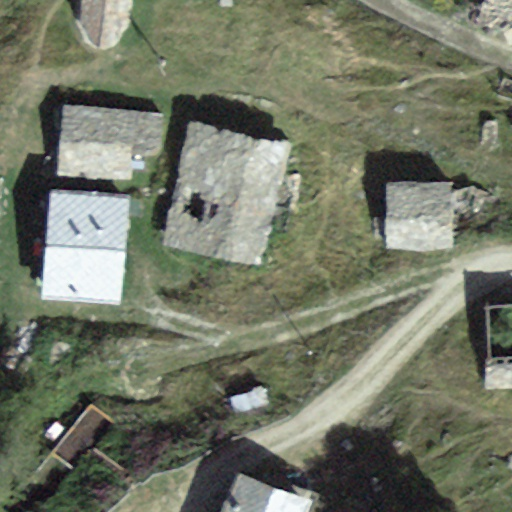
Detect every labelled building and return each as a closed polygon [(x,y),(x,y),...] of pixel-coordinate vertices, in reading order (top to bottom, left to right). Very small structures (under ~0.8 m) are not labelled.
[(121,0),(82,0),(81,22),(98,39),(119,26),(121,0)] [(511,0),(480,0),(473,29),(511,39),(511,0)] [(158,119),(69,109),(63,164),(124,171),(127,143),(155,146),(158,119)] [(257,256),(284,151),(197,129),(171,234),(257,256)] [(451,189),(378,191),(379,259),(452,258),(451,189)] [(118,313),(130,200),(51,191),(39,305),(118,313)] [(307,511),(309,509),(238,480),(224,511),(307,511)]
